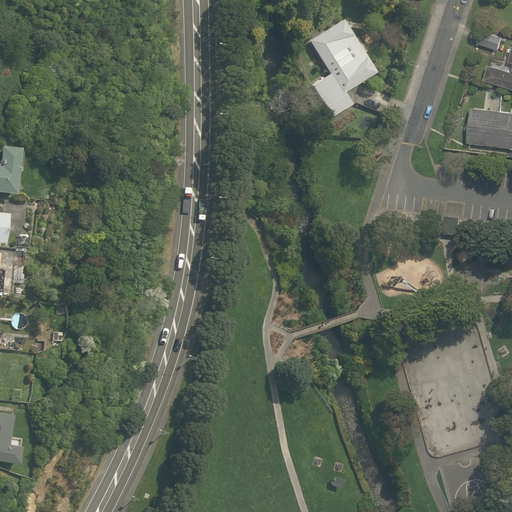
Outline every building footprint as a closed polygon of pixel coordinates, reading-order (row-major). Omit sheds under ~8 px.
[(340,20),(305,40),(325,74),(309,84),(329,117),(351,104),(342,90),(371,73),(340,20)] [(501,38),(482,31),(478,43),(497,50),(501,38)] [(511,48),(504,67),(492,62),(486,77),(511,87),(511,48)] [(511,113),(472,109),(469,145),(511,148),(511,113)] [(0,144),(0,193),(14,194),(16,171),(21,171),(22,145),(0,144)] [(461,219),(446,217),(443,237),(458,239),(461,219)] [(11,416),(0,414),(0,462),(13,466),(17,448),(5,446),(11,416)]
